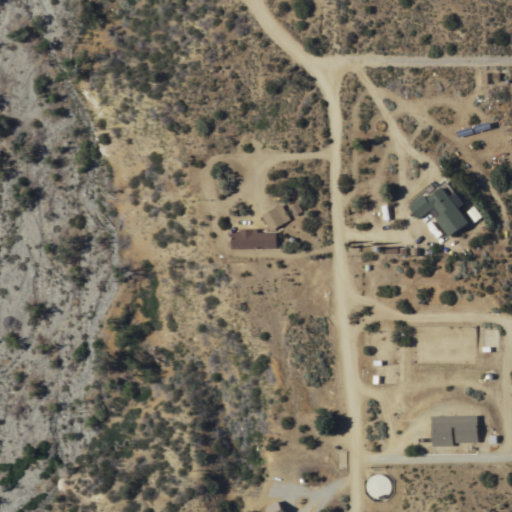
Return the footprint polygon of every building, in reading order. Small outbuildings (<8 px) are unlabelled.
[(449,236),(435,218),(441,214),(435,206),(418,219),(408,205),(424,194),(426,197),(430,194),(431,195),(443,186),(450,196),(456,192),(465,203),(459,208),(468,221),(449,236)] [(287,216),(272,224),(262,209),(280,199),(287,216)] [(229,235),(226,235),(226,232),(229,232),(230,225),(239,226),(239,221),(256,222),(256,225),(276,226),(275,243),(229,243),(229,235)] [(478,419),(478,442),(455,442),(455,426),(452,426),(453,445),(431,445),(431,420),(478,419)] [(370,476),(372,475),(375,474),(378,473),(382,474),(385,476),(388,479),(390,482),(391,486),(390,489),(388,493),(386,495),(383,497),(380,498),(377,498),(374,497),(371,496),(369,494),(368,491),(366,488),(366,485),(367,482),(369,478),(370,476)] [(269,511),(266,507),(278,500),(285,511),(269,511)]
